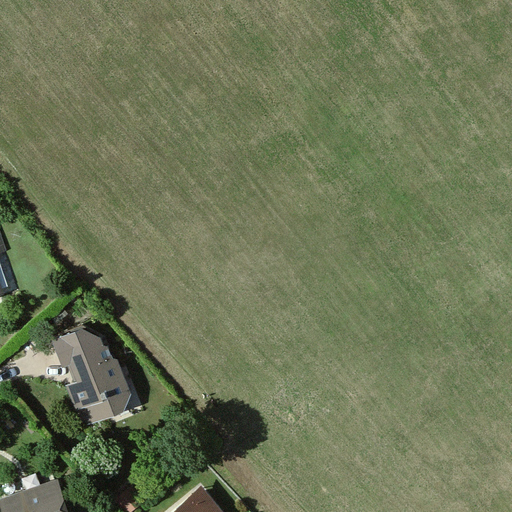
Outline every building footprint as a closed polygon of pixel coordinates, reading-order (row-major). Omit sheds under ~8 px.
[(0,252),(0,258),(6,288),(19,285),(12,250),(0,252)] [(98,334),(82,326),(58,335),(65,356),(72,353),(81,377),(73,381),(81,401),(86,399),(93,417),(110,410),(112,405),(123,401),(130,388),(117,357),(111,355),(105,341),(103,340),(101,341),(98,334)] [(26,495),(7,501),(10,511),(67,511),(57,481),(25,492),(26,495)] [(220,511),(201,487),(195,492),(211,511),(220,511)] [(211,511),(195,492),(170,511),(211,511)]
